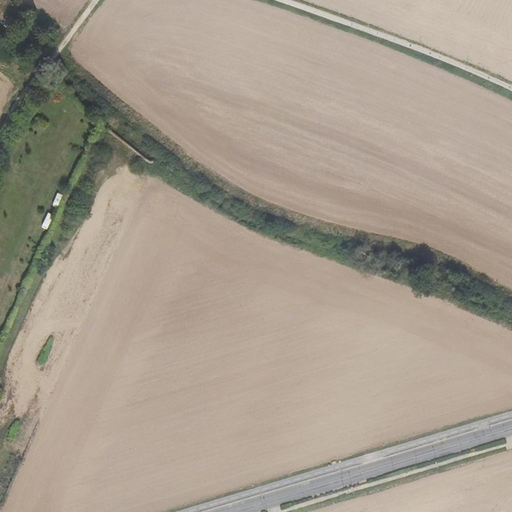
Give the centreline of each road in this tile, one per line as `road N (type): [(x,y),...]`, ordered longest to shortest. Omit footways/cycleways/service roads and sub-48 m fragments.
road 1 (unclassified): [(511,428),(235,511)]
road 2 (track): [(273,0),(511,89)]
road 3 (track): [(0,144),(20,96),(93,0)]
